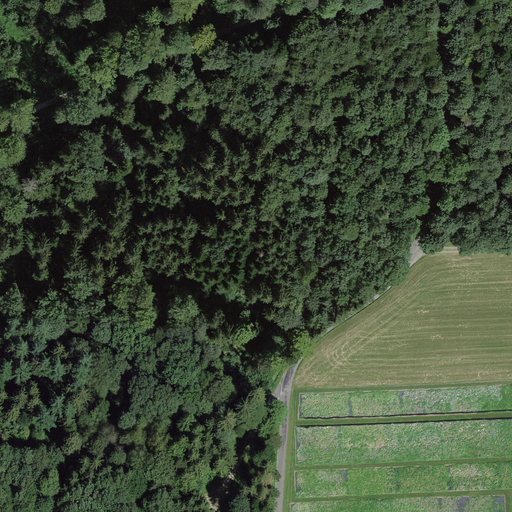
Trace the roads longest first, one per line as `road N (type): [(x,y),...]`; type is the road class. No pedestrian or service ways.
road 1 (residential): [(279,511),(290,372),(314,338),(400,270),(437,182),(447,121),(438,0)]
road 2 (track): [(0,125),(231,25),(372,0)]
road 3 (track): [(0,447),(77,457),(184,493),(214,492),(288,383)]
